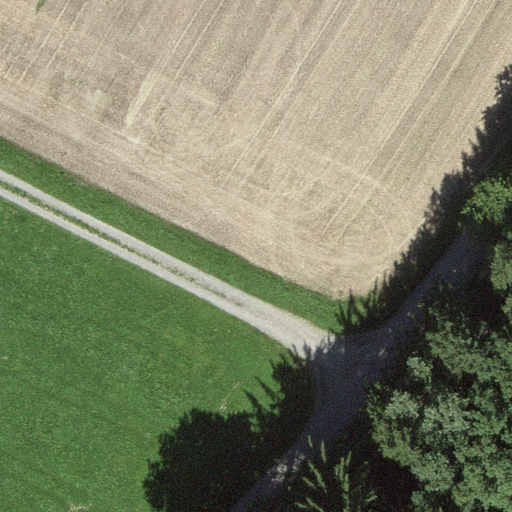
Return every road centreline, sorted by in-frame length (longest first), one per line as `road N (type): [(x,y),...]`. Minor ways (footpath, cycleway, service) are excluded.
road 1 (track): [(370,380),(0,188)]
road 2 (track): [(511,211),(248,511)]
